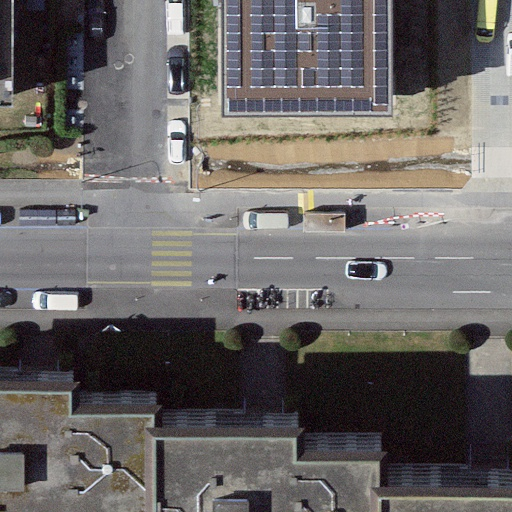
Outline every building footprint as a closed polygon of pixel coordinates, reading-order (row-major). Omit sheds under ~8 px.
[(0,0),(0,103),(10,104),(11,0),(0,0)] [(391,0),(221,0),(222,115),(392,116),(391,0)] [(0,511),(174,511),(176,414),(176,393),(89,394),(89,369),(0,369),(0,511)] [(392,511),(392,467),(392,436),(321,436),(321,413),(176,414),(174,511),(392,511)] [(511,511),(511,466),(392,467),(392,511),(511,511)]
